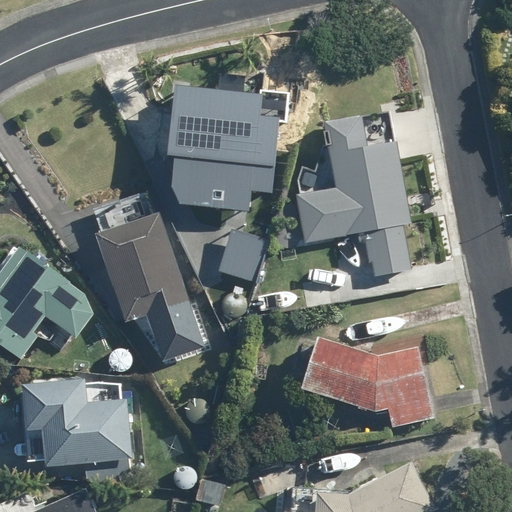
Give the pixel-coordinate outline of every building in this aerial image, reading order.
[(254,190),(273,192),(281,107),(263,106),(265,90),(174,81),(167,155),(177,156),(174,184),(183,199),(252,206),(254,190)] [(418,221),(405,139),(400,140),(395,110),(331,121),(341,187),(302,193),(310,241),(372,231),(379,275),(418,269),(410,222),(418,221)] [(102,227),(132,318),(154,311),(167,351),(208,338),(164,207),(102,227)] [(0,335),(27,354),(43,333),(37,329),(50,311),(80,333),(98,310),(90,289),(79,282),(80,280),(25,241),(0,275),(0,335)] [(310,382),(385,405),(395,403),(398,422),(437,416),(425,342),(384,349),(325,331),(310,382)] [(90,371),(30,378),(35,425),(39,424),(43,458),(52,457),(52,461),(88,457),(90,478),(122,482),(121,478),(133,477),(131,454),(139,453),(132,393),(127,394),(126,388),(104,390),(103,379),(91,380),(90,371)] [(426,511),(440,505),(416,457),(355,487),(302,482),(301,493),(311,493),(309,511),(426,511)] [(200,497),(223,503),(229,482),(207,475),(200,497)] [(101,511),(90,485),(42,506),(35,489),(18,496),(23,506),(9,511),(101,511)]
